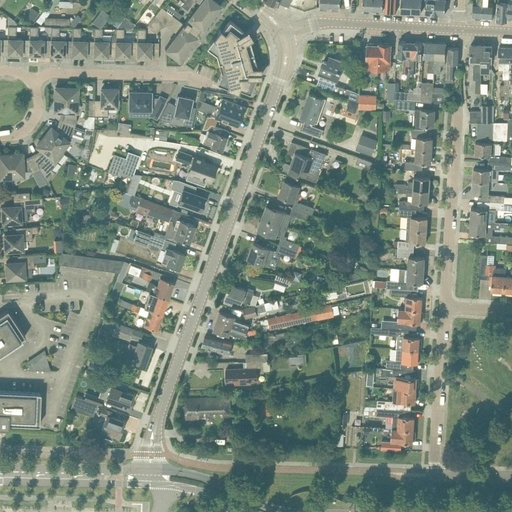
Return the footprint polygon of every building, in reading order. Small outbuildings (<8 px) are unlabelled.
[(108,0),(99,13),(93,22),(100,27),(101,27),(105,22),(110,15),(120,0),(108,0)] [(214,0),(201,0),(183,23),(175,33),(176,33),(165,48),(166,49),(166,54),(172,54),(179,59),(197,35),(195,34),(196,33),(195,33),(198,29),(200,27),(201,26),(202,28),(220,4),(214,0)] [(198,0),(185,0),(182,5),(187,9),(193,0),(198,0)] [(319,0),(319,8),(330,8),(330,0),(319,0)] [(330,0),(330,8),(340,9),(340,0),(330,0)] [(362,0),(363,0),(362,10),(372,11),(372,0),(362,0)] [(383,0),(372,0),(372,11),(382,11),(383,0)] [(385,0),(384,11),(396,11),(397,0),(385,0)] [(400,0),(400,12),(410,12),(411,0),(400,0)] [(411,0),(410,12),(421,13),(421,0),(411,0)] [(425,0),(425,13),(435,14),(435,0),(425,0)] [(435,0),(435,14),(445,15),(445,0),(435,0)] [(473,2),(472,17),(482,18),(483,0),(476,0),(477,2),(473,2)] [(488,0),(483,0),(482,18),(492,18),(493,3),(488,3),(488,0)] [(497,0),(498,1),(497,1),(496,19),(507,19),(508,2),(508,0),(497,0)] [(161,7),(150,21),(160,28),(165,25),(175,33),(183,23),(161,7)] [(8,16),(8,39),(7,45),(7,56),(17,56),(17,54),(21,54),(22,45),(29,45),(29,39),(16,39),(16,22),(8,16)] [(213,38),(206,47),(216,54),(221,71),(217,82),(216,82),(226,86),(226,87),(237,91),(239,88),(250,93),(252,86),(256,76),(260,76),(260,66),(257,66),(249,40),(253,38),(247,28),(243,31),(229,20),(222,30),(220,28),(212,38),(213,38)] [(38,26),(29,26),(29,39),(29,45),(29,57),(38,57),(38,54),(43,54),(43,45),(51,46),(51,40),(37,39),(38,26)] [(59,27),(51,27),(51,40),(51,46),(50,57),(60,57),(60,55),(64,55),(65,46),(72,46),(72,40),(59,40),(59,27)] [(73,27),(72,40),(72,46),(72,58),(81,58),(82,55),(86,55),(86,46),(94,47),(94,41),(81,40),(81,27),(73,27)] [(102,28),(94,28),(94,41),(94,47),(93,58),(103,58),(103,56),(108,56),(108,47),(115,47),(115,41),(102,41),(102,28)] [(116,28),(115,41),(115,47),(115,59),(125,59),(125,56),(129,56),(129,47),(137,47),(137,42),(124,41),(124,28),(116,28)] [(137,47),(136,59),(146,59),(146,57),(151,57),(151,48),(158,48),(159,42),(145,42),(145,29),(137,29),(137,42),(137,47)] [(404,40),(401,40),(400,41),(399,41),(398,57),(403,57),(402,72),(409,72),(410,42),(405,41),(404,40)] [(379,43),(378,68),(390,69),(391,54),(391,43),(390,43),(388,42),(385,42),(383,43),(379,43)] [(422,42),(410,42),(409,72),(415,72),(416,58),(422,58),(422,42)] [(435,42),(424,42),(424,57),(428,57),(427,72),(434,72),(435,42)] [(440,65),(445,65),(446,43),(435,42),(434,72),(440,72),(440,65)] [(367,47),(366,68),(369,68),(369,75),(378,75),(378,68),(379,43),(378,44),(374,44),(373,43),(369,43),(368,44),(367,44),(367,47)] [(470,45),(470,60),(473,60),(473,80),(475,80),(475,93),(481,93),(480,73),(480,72),(481,45),(470,45)] [(489,68),(491,68),(492,46),(481,45),(480,72),(480,73),(489,73),(489,68)] [(499,56),(498,69),(503,70),(503,78),(504,79),(504,84),(500,84),(500,99),(508,99),(508,95),(509,83),(510,46),(499,46),(499,56)] [(460,48),(447,47),(447,57),(446,82),(452,83),(453,77),(453,78),(454,63),(459,63),(460,48)] [(321,74),(316,85),(332,92),(335,84),(323,79),(325,75),(328,76),(337,80),(340,71),(343,62),(329,56),(327,62),(323,61),(319,73),(321,74)] [(387,107),(394,108),(394,99),(395,83),(388,82),(387,107)] [(433,83),(421,82),(421,92),(420,101),(433,102),(433,92),(433,89),(433,85),(433,83)] [(395,83),(394,99),(395,99),(407,100),(408,91),(394,91),(395,83)] [(55,87),(55,99),(77,99),(77,88),(55,87)] [(101,88),(101,102),(94,102),(94,116),(108,116),(108,106),(116,106),(117,88),(101,88)] [(346,88),(343,96),(356,101),(359,102),(359,93),(346,88)] [(206,91),(200,90),(198,100),(241,116),(218,107),(204,102),(206,91)] [(151,91),(129,91),(128,109),(153,110),(150,115),(156,119),(166,99),(159,96),(158,98),(151,98),(151,91)] [(421,92),(408,91),(407,100),(415,101),(420,101),(421,92)] [(314,122),(323,97),(316,94),(316,93),(313,92),(313,93),(309,92),(300,117),(305,119),(304,122),(302,122),(300,129),(321,137),(323,129),(312,125),(313,121),(314,122)] [(445,103),(445,92),(433,92),(433,102),(445,103)] [(359,102),(359,108),(366,109),(376,109),(376,95),(360,94),(359,93),(359,102)] [(175,105),(168,102),(160,120),(170,122),(172,113),(185,116),(183,124),(191,126),(196,107),(190,106),(192,98),(178,95),(176,105),(175,105)] [(245,106),(222,97),(218,107),(241,116),(245,106)] [(77,99),(55,99),(54,110),(64,111),(64,115),(61,122),(75,126),(77,119),(76,119),(77,99)] [(415,101),(407,100),(395,99),(394,108),(415,109),(415,108),(415,101)] [(237,126),(241,116),(198,100),(196,107),(211,112),(212,116),(216,118),(237,126)] [(493,112),(493,105),(481,105),(481,110),(482,122),(492,121),(492,124),(493,124),(493,112)] [(415,109),(413,128),(424,129),(425,125),(433,126),(434,110),(415,108),(415,109)] [(482,122),(481,110),(470,111),(470,122),(480,122),(480,129),(478,131),(477,131),(470,131),(471,137),(477,138),(492,139),(492,124),(492,121),(482,122)] [(214,126),(216,118),(212,116),(211,112),(205,111),(200,127),(207,130),(207,128),(210,126),(211,125),(214,126)] [(493,121),(493,139),(507,140),(507,133),(507,121),(493,121)] [(75,126),(61,122),(59,128),(56,131),(51,127),(44,136),(61,150),(69,141),(65,138),(70,133),(72,133),(75,126)] [(118,123),(117,132),(128,134),(130,124),(118,123)] [(214,126),(211,125),(210,126),(207,128),(207,130),(206,133),(205,133),(202,143),(210,146),(217,148),(221,150),(226,136),(220,134),(222,129),(214,126)] [(427,130),(412,129),(412,136),(416,137),(415,149),(432,150),(433,137),(426,137),(427,130)] [(156,130),(154,139),(166,141),(167,132),(156,130)] [(377,139),(361,134),(356,149),(372,155),(377,139)] [(61,150),(44,136),(36,145),(42,150),(40,154),(33,157),(40,169),(46,166),(51,170),(64,153),(61,150)] [(317,182),(326,154),(291,141),(287,153),(294,155),(290,164),(284,162),(281,169),(317,182)] [(474,154),(484,155),(495,156),(496,143),(475,141),(474,154)] [(415,149),(411,149),(411,154),(415,155),(415,162),(431,163),(432,150),(415,149)] [(114,153),(108,171),(120,175),(121,174),(132,177),(139,155),(128,151),(126,158),(114,153)] [(171,152),(152,151),(151,175),(170,176),(171,152)] [(178,151),(175,159),(190,165),(185,179),(204,186),(207,179),(212,181),(215,174),(213,173),(214,170),(213,170),(213,171),(212,171),(214,165),(215,166),(215,167),(216,166),(202,161),(203,159),(194,156),(178,151)] [(10,154),(12,176),(24,175),(23,171),(31,171),(33,173),(40,169),(33,157),(23,161),(22,153),(10,154)] [(0,154),(0,174),(0,177),(12,176),(10,154),(0,154)] [(355,163),(380,172),(381,165),(366,159),(366,160),(358,157),(355,163)] [(474,168),(473,180),(489,181),(489,169),(474,168)] [(414,176),(414,182),(408,181),(408,185),(406,185),(406,184),(395,183),(395,188),(429,190),(430,177),(414,176)] [(173,179),(170,188),(173,189),(181,192),(177,202),(178,202),(200,210),(201,207),(203,207),(205,201),(204,199),(205,197),(193,192),(196,186),(178,180),(173,179)] [(298,192),(300,186),(284,180),(279,195),(298,202),(301,193),(298,192)] [(489,181),(473,180),(472,193),(488,194),(489,181)] [(428,203),(429,190),(399,188),(398,192),(406,193),(406,195),(413,196),(412,202),(428,203)] [(168,221),(169,219),(172,210),(163,206),(122,192),(120,197),(129,201),(132,206),(137,207),(135,210),(152,216),(153,216),(168,221)] [(490,194),(490,201),(504,202),(504,195),(490,194)] [(42,197),(29,198),(16,199),(16,206),(2,207),(3,222),(27,221),(27,212),(35,212),(34,205),(43,204),(42,197)] [(504,202),(490,201),(489,209),(511,210),(511,203),(504,203),(504,202)] [(297,209),(309,213),(313,215),(315,208),(300,202),(297,209)] [(290,214),(267,205),(263,217),(280,223),(287,226),(290,217),(294,219),(295,215),(306,219),(309,213),(292,207),(290,214)] [(416,209),(397,208),(397,212),(399,212),(399,216),(412,217),(411,223),(407,223),(407,229),(426,230),(427,217),(416,216),(416,209)] [(471,208),(470,220),(491,222),(491,215),(486,215),(487,209),(471,208)] [(280,223),(263,217),(258,229),(281,238),(279,244),(300,252),(301,247),(299,245),(300,245),(286,239),(287,237),(283,235),(287,226),(280,223)] [(188,241),(194,225),(177,219),(176,222),(169,219),(168,221),(170,222),(165,237),(177,241),(178,238),(181,239),(181,240),(183,240),(183,239),(188,241)] [(491,222),(470,220),(469,233),(485,234),(485,236),(492,236),(492,228),(500,229),(500,226),(507,227),(507,223),(491,222)] [(38,232),(37,226),(15,227),(15,228),(18,228),(18,233),(4,234),(5,250),(22,249),(22,241),(32,240),(32,233),(38,232)] [(133,241),(137,230),(132,228),(128,240),(133,241)] [(426,230),(407,229),(406,241),(399,240),(398,248),(413,249),(414,242),(426,243),(426,230)] [(147,243),(162,248),(165,239),(137,230),(133,241),(146,246),(147,243)] [(64,240),(54,240),(55,252),(61,252),(62,252),(64,240)] [(268,265),(269,265),(274,249),(253,242),(248,258),(257,261),(268,265)] [(300,252),(279,244),(276,250),(280,252),(295,257),(297,257),(300,252)] [(161,262),(169,265),(179,268),(184,253),(166,247),(161,262)] [(413,249),(398,248),(398,256),(409,257),(408,269),(424,270),(425,257),(413,256),(413,249)] [(62,252),(61,252),(58,264),(65,265),(67,253),(62,252)] [(20,261),(6,262),(7,278),(24,277),(31,276),(31,268),(34,268),(34,263),(46,262),(45,253),(33,254),(17,255),(17,256),(20,255),(20,261)] [(73,254),(67,253),(65,265),(71,266),(73,254)] [(79,255),(73,254),(71,266),(77,266),(79,255)] [(488,255),(480,254),(479,268),(478,278),(489,279),(489,285),(491,285),(491,290),(504,291),(505,268),(495,268),(495,265),(487,264),(488,255)] [(86,255),(79,255),(77,266),(83,267),(86,255)] [(92,256),(86,255),(83,267),(89,268),(92,256)] [(98,257),(92,256),(89,268),(96,269),(98,257)] [(104,258),(98,257),(96,269),(102,270),(104,258)] [(110,259),(104,258),(102,270),(108,271),(110,259)] [(117,260),(110,259),(108,271),(114,271),(117,260)] [(124,261),(117,260),(114,271),(118,272),(124,261)] [(127,272),(138,276),(141,268),(130,264),(127,272)] [(142,267),(140,276),(150,279),(153,270),(151,270),(142,267)] [(408,269),(399,268),(398,281),(387,280),(386,288),(391,288),(392,287),(411,289),(412,282),(423,283),(424,270),(408,269)] [(291,279),(277,274),(274,282),(288,287),(291,279)] [(152,293),(154,294),(168,299),(174,282),(160,277),(157,286),(155,285),(149,283),(146,291),(149,292),(152,293)] [(115,286),(111,296),(119,299),(123,288),(115,286)] [(236,291),(228,288),(224,300),(232,303),(233,299),(254,305),(256,304),(259,296),(253,294),(255,290),(247,287),(246,289),(238,286),(236,291)] [(322,300),(338,297),(336,286),(328,288),(319,290),(322,300)] [(392,287),(391,288),(391,295),(405,296),(404,303),(406,303),(405,309),(421,310),(422,297),(418,297),(418,294),(411,294),(411,289),(392,287)] [(162,314),(168,299),(157,295),(154,294),(152,293),(149,292),(143,308),(162,314)] [(256,304),(254,305),(243,307),(245,318),(257,315),(257,313),(279,307),(277,299),(256,304)] [(139,312),(141,307),(127,301),(125,307),(139,312)] [(331,304),(267,317),(270,329),(337,315),(335,304),(331,305),(331,304)] [(138,314),(146,316),(143,325),(156,330),(162,314),(143,308),(141,307),(139,312),(138,314)] [(421,312),(421,310),(405,309),(398,308),(398,321),(384,320),(384,327),(409,328),(409,324),(416,325),(416,323),(420,323),(420,321),(423,321),(423,312),(421,312)] [(25,336),(7,309),(0,313),(0,425),(8,426),(8,423),(39,424),(41,392),(40,392),(40,393),(0,390),(0,351),(24,336),(25,336)] [(218,314),(216,320),(247,330),(249,325),(234,320),(235,316),(220,311),(219,313),(218,314)] [(100,327),(110,331),(113,332),(112,334),(129,340),(130,335),(140,339),(142,332),(104,318),(100,327)] [(247,330),(216,320),(214,326),(214,328),(213,330),(228,336),(230,332),(244,337),(247,330)] [(408,333),(409,328),(384,327),(383,328),(378,327),(378,334),(398,335),(397,348),(403,349),(418,350),(419,348),(421,348),(421,339),(419,339),(419,337),(415,336),(415,334),(408,333)] [(287,341),(285,332),(278,333),(264,336),(266,346),(287,341)] [(218,351),(228,354),(232,342),(205,335),(202,346),(218,351)] [(138,341),(136,346),(129,343),(125,354),(132,357),(130,362),(143,367),(151,346),(138,341)] [(418,352),(418,350),(403,349),(402,361),(387,360),(386,367),(406,368),(406,364),(413,365),(413,362),(418,363),(418,360),(420,361),(421,352),(418,352)] [(267,353),(263,353),(246,353),(246,362),(263,361),(268,361),(267,353)] [(27,356),(28,370),(47,370),(46,355),(27,356)] [(263,361),(246,362),(246,368),(226,369),(226,381),(235,381),(235,384),(251,383),(251,380),(257,380),(257,373),(264,373),(264,368),(270,368),(269,362),(268,362),(268,361),(263,361)] [(382,367),(381,375),(401,376),(400,388),(416,390),(416,387),(418,388),(419,379),(416,379),(417,377),(410,376),(410,369),(382,367)] [(126,392),(127,389),(112,384),(109,391),(108,391),(105,399),(128,408),(133,395),(126,392)] [(400,388),(394,388),(393,401),(377,400),(377,407),(396,408),(403,408),(403,404),(410,405),(410,402),(415,403),(416,390),(400,388)] [(102,399),(92,395),(90,401),(97,404),(100,405),(102,399)] [(97,404),(75,396),(72,403),(95,412),(97,404)] [(199,417),(230,416),(230,397),(214,397),(214,398),(185,398),(185,420),(199,419),(199,417)] [(271,403),(255,406),(257,418),(273,414),(271,403)] [(111,411),(99,406),(97,412),(106,416),(101,430),(102,430),(99,437),(110,441),(112,434),(118,436),(123,421),(109,416),(111,411)] [(396,408),(377,407),(364,406),(364,410),(364,414),(393,416),(396,416),(396,408)] [(393,416),(392,428),(413,430),(414,417),(410,416),(410,414),(403,413),(403,416),(398,416),(396,416),(393,416)] [(413,430),(391,428),(391,441),(395,441),(400,442),(401,442),(401,444),(409,445),(409,442),(412,443),(412,440),(415,440),(415,432),(413,432),(413,430)] [(382,441),(381,449),(394,450),(395,441),(391,441),(382,441)]
